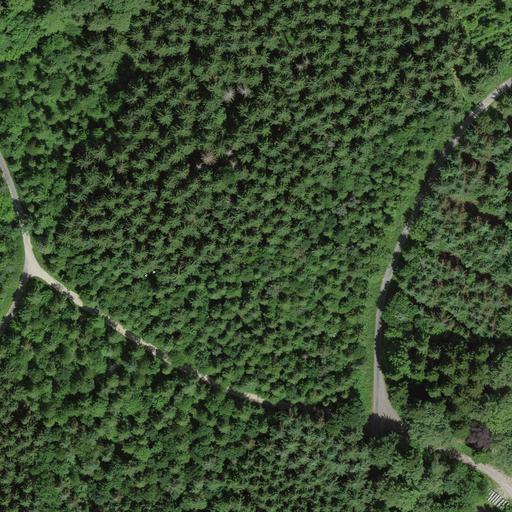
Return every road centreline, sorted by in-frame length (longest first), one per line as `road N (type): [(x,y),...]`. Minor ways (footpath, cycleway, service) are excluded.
road 1 (track): [(28,262),(232,392),(376,422)]
road 2 (track): [(0,154),(28,248),(25,278),(0,334)]
